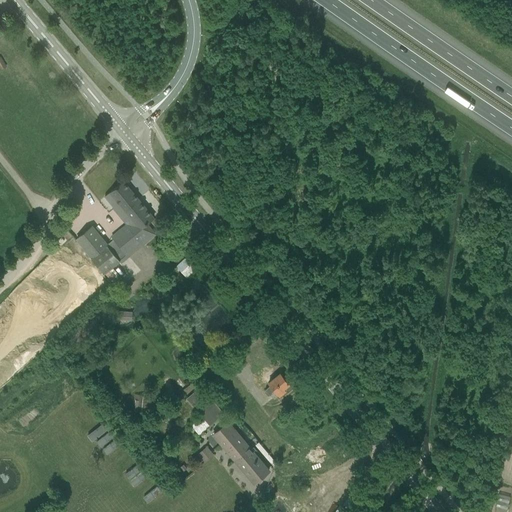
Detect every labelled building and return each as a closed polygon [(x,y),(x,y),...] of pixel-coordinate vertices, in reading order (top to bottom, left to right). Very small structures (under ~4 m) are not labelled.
[(124,165),(119,158),(112,164),(117,170),(124,165)] [(131,220),(129,217),(144,206),(124,182),(111,193),(118,203),(113,208),(126,225),(131,220)] [(144,206),(129,217),(131,220),(126,225),(111,236),(114,239),(107,245),(105,242),(89,255),(105,274),(113,268),(120,261),(122,263),(156,234),(147,223),(153,218),(144,206)] [(89,255),(105,242),(92,227),(77,240),(89,255)] [(177,265),(187,276),(196,267),(185,256),(177,265)] [(105,274),(115,285),(122,278),(113,268),(105,274)] [(124,321),(125,311),(117,310),(117,320),(124,321)] [(245,365),(237,355),(226,364),(235,373),(245,365)] [(270,396),(275,391),(279,396),(286,391),(284,389),(290,384),(280,373),(268,383),(270,385),(265,390),(270,396)] [(201,387),(187,400),(209,426),(223,413),(201,387)] [(233,412),(227,416),(231,421),(236,416),(233,412)] [(105,422),(88,434),(93,440),(95,438),(100,445),(114,435),(105,422)] [(229,422),(214,435),(254,483),(269,471),(229,422)] [(207,446),(198,454),(204,462),(214,454),(207,446)]
